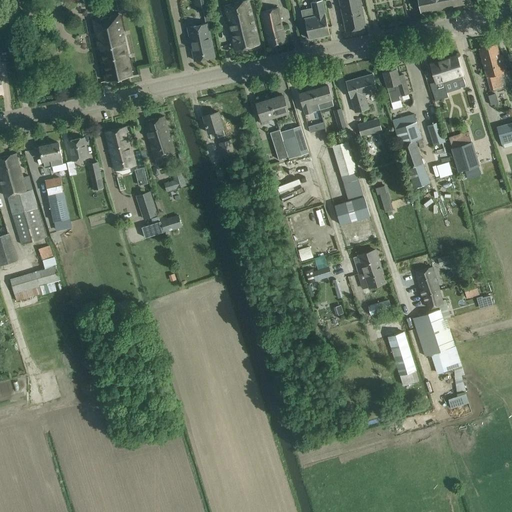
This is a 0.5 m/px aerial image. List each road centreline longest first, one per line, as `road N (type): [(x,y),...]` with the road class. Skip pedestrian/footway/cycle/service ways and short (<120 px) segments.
road 1 (secondary): [(0,121),(511,13)]
road 2 (track): [(433,402),(329,52)]
road 3 (track): [(389,402),(288,60)]
